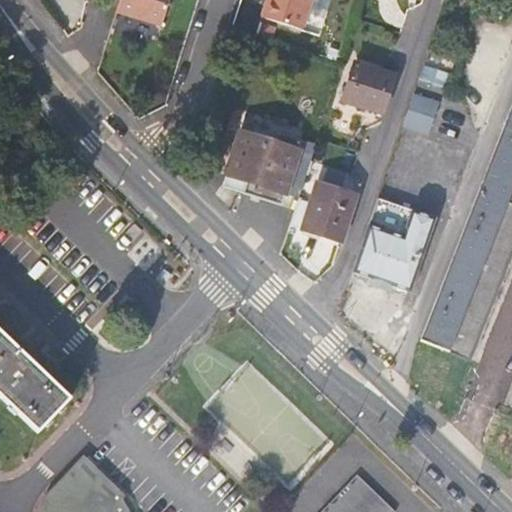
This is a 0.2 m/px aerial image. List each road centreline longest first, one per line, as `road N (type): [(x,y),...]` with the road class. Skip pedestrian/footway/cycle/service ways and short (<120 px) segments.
road 1 (secondary): [(421,436),(374,377),(246,254)]
road 2 (secondary): [(229,272),(318,356),(421,436)]
road 3 (secondary): [(153,159),(1,0)]
road 4 (secondary): [(0,11),(69,111),(133,179)]
road 5 (residential): [(153,159),(186,115),(223,0)]
road 6 (residential): [(5,511),(124,385)]
road 7 (residential): [(0,264),(124,385)]
road 8 (residential): [(124,385),(229,272)]
road 9 (secondary): [(133,179),(229,272)]
road 10 (secondary): [(246,254),(153,159)]
